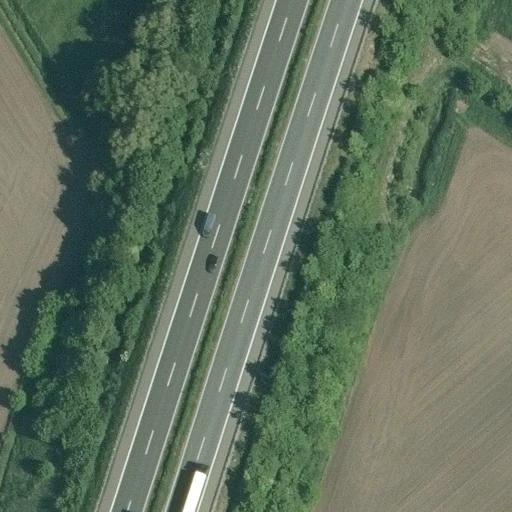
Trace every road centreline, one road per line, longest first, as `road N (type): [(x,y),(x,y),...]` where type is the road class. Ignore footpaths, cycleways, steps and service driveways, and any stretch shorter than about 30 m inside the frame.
road 1 (motorway): [(301,0),(133,511)]
road 2 (motorway): [(186,511),(352,0)]
